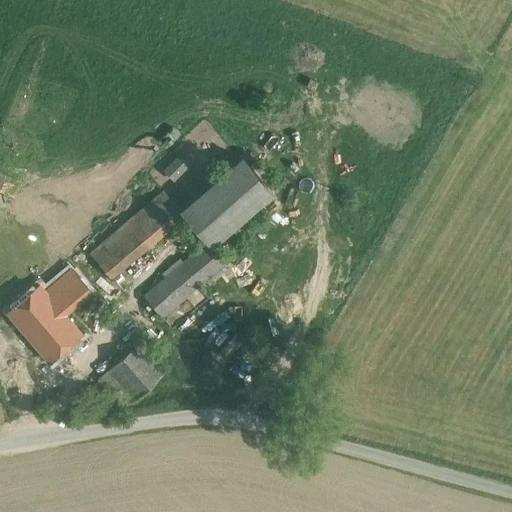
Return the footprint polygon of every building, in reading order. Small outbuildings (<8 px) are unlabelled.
[(178,152),(164,168),(176,178),(189,162),(178,152)] [(242,157),(181,210),(184,214),(208,241),(211,245),(272,192),(242,157)] [(164,190),(103,242),(123,266),(184,214),(181,210),(164,190)] [(208,241),(184,262),(202,283),(226,263),(211,245),(208,241)] [(123,266),(103,242),(91,253),(111,276),(123,266)] [(91,253),(44,292),(65,316),(111,276),(91,253)] [(184,262),(144,295),(162,317),(202,283),(184,262)] [(44,292),(39,285),(7,312),(49,361),(72,342),(81,334),(80,334),(65,316),(44,292)] [(92,338),(84,330),(80,334),(81,334),(72,342),(79,350),(92,338)] [(147,334),(98,380),(105,388),(101,392),(118,408),(134,401),(144,392),(175,364),(147,334)] [(70,391),(47,364),(31,377),(54,404),(70,391)] [(175,364),(144,392),(148,397),(198,388),(175,364)] [(98,380),(86,387),(94,414),(118,408),(101,392),(105,388),(98,380)]
